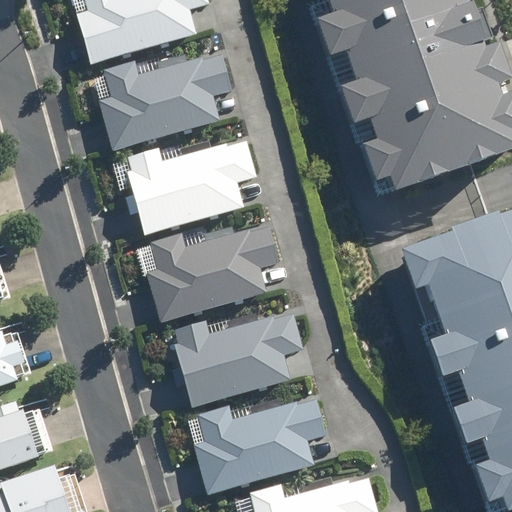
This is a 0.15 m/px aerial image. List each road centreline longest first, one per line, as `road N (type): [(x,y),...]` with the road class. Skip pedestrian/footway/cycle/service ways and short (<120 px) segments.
road 1 (residential): [(395,511),(376,447),(330,369),(229,0)]
road 2 (residential): [(120,511),(0,40)]
